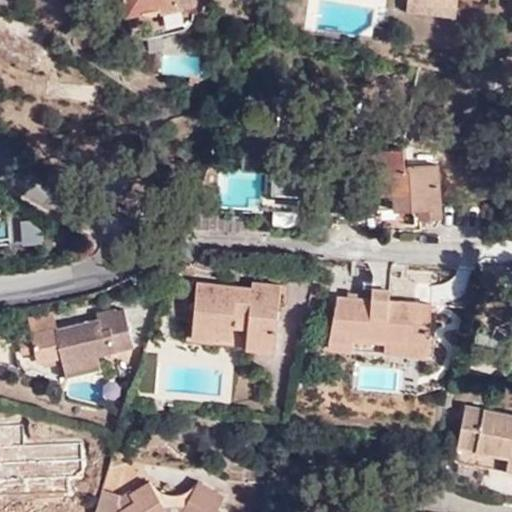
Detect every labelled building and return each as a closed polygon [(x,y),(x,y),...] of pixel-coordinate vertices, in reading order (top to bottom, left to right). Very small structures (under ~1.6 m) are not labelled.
[(161,3),(172,0),(126,0),(129,10),(161,3)] [(197,3),(196,0),(172,0),(161,3),(162,11),(197,3)] [(409,0),(409,2),(457,9),(458,0),(409,0)] [(457,9),(409,2),(409,7),(456,13),(457,9)] [(166,54),(164,68),(190,72),(192,58),(166,54)] [(240,128),(241,173),(262,174),(262,205),(304,205),(305,137),(290,137),(290,122),(306,122),(306,85),(262,85),(262,128),(240,128)] [(419,213),(445,210),(439,161),(407,164),(405,144),(376,147),(378,168),(373,169),(376,207),(418,204),(419,213)] [(365,170),(373,169),(378,168),(376,147),(363,148),(365,170)] [(83,183),(107,195),(120,165),(96,154),(83,183)] [(227,191),(227,173),(219,174),(219,191),(223,191),(227,191)] [(271,225),(298,226),(299,208),(272,208),(271,225)] [(267,300),(269,279),(252,278),(251,284),(251,293),(230,291),(231,282),(198,280),(192,334),(216,337),(217,334),(232,335),(233,324),(248,326),(246,345),(273,348),(277,301),(267,300)] [(279,280),(269,279),(267,300),(277,301),(282,301),(286,297),(288,285),(279,280)] [(251,293),(251,284),(231,282),(230,291),(251,293)] [(428,351),(431,313),(416,312),(417,299),(398,298),(398,308),(388,307),(389,297),(389,284),(372,283),(372,295),(358,294),(348,293),(332,293),(327,343),(428,351)] [(398,308),(398,298),(389,297),(388,307),(398,308)] [(416,312),(431,313),(432,299),(417,299),(416,312)] [(56,327),(33,332),(19,335),(22,351),(36,349),(39,360),(62,354),(65,368),(98,361),(97,354),(133,345),(124,310),(115,312),(115,309),(98,312),(99,317),(56,327)] [(30,318),(33,332),(56,327),(53,313),(30,318)] [(511,405),(470,395),(461,435),(511,446),(511,456),(511,463),(511,462),(511,405)] [(11,415),(12,420),(13,428),(3,430),(2,422),(0,422),(0,467),(32,462),(29,446),(48,443),(44,413),(34,416),(33,412),(11,415)] [(13,428),(12,420),(2,422),(3,430),(13,428)] [(511,456),(511,446),(461,435),(457,450),(511,463),(511,456)] [(53,467),(48,443),(29,446),(32,462),(33,470),(53,467)] [(424,464),(426,453),(410,450),(408,461),(424,464)] [(122,494),(102,489),(94,511),(232,511),(219,504),(226,492),(201,477),(193,485),(184,491),(174,492),(165,491),(158,487),(150,477),(122,494)] [(388,504),(386,488),(361,489),(362,506),(388,504)]
